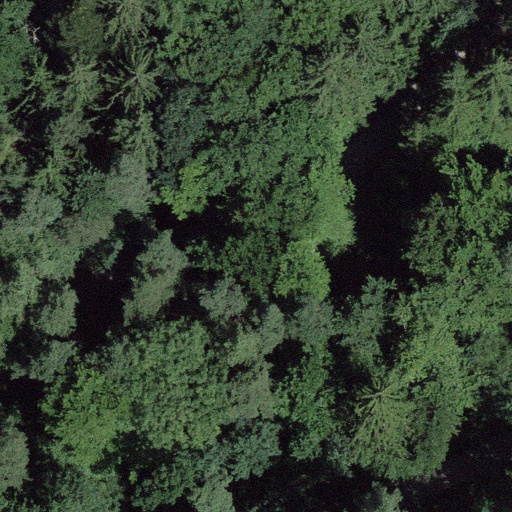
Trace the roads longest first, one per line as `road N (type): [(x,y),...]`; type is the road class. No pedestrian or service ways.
road 1 (track): [(511,10),(487,48),(304,189),(0,312)]
road 2 (track): [(511,434),(332,511)]
